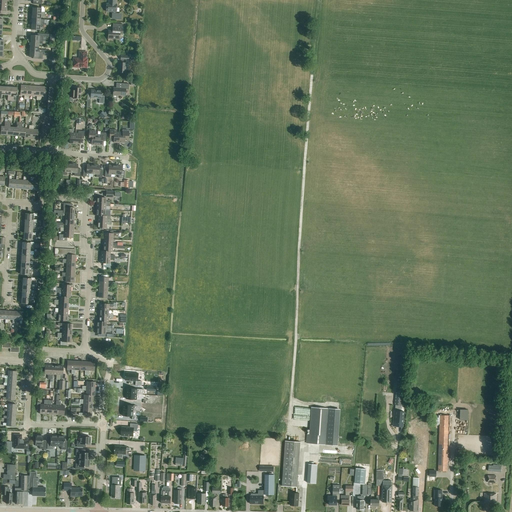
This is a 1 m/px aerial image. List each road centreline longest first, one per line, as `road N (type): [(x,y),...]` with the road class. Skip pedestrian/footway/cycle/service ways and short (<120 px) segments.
road 1 (residential): [(84,352),(84,200)]
road 2 (residential): [(103,424),(27,424),(28,362)]
road 3 (residential): [(82,0),(83,34),(107,61),(106,74),(53,77)]
